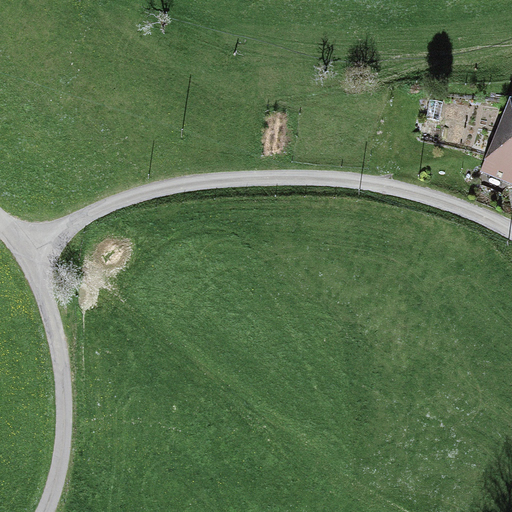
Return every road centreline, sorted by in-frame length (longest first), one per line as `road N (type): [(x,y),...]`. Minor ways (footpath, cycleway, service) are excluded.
road 1 (unclassified): [(26,251),(117,200),(240,177),(340,177),(404,188),(511,233)]
road 2 (unclassified): [(47,511),(62,461),(65,404),(57,335),(26,251)]
